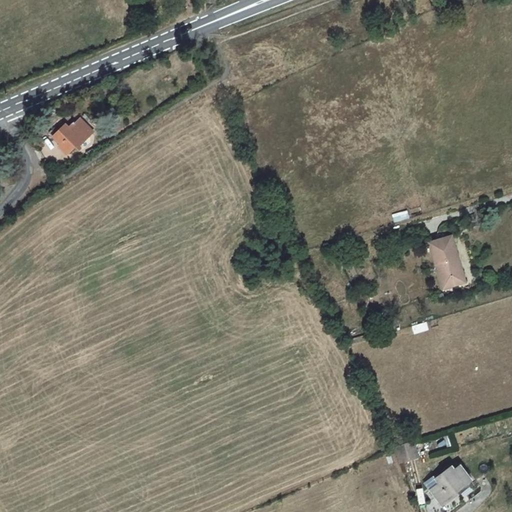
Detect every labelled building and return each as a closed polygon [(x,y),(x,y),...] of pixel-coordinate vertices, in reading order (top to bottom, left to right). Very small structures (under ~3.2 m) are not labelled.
[(66,125),(53,137),(68,152),(74,146),(78,150),(81,147),(79,145),(93,131),(81,119),(77,124),(74,121),(68,127),(66,125)] [(429,243),(443,289),(455,285),(452,276),(462,273),(451,237),(429,243)] [(465,282),(462,273),(452,276),(455,285),(465,282)] [(413,441),(394,446),(395,448),(399,463),(418,457),(413,441)] [(456,491),(471,480),(460,466),(454,470),(451,466),(435,478),(439,483),(430,490),(441,505),(457,493),(456,491)]
